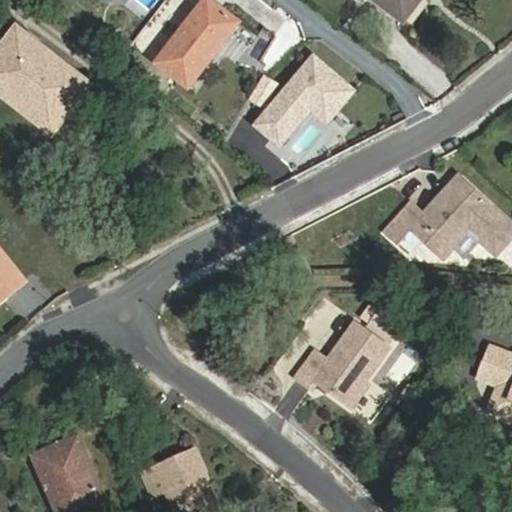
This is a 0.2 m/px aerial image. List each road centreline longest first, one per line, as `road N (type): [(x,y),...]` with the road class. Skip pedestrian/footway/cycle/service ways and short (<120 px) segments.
road 1 (residential): [(123,319),(168,271),(438,127),(511,73)]
road 2 (residential): [(123,319),(154,357),(256,428),(348,511)]
road 3 (residential): [(0,372),(52,331),(123,319)]
